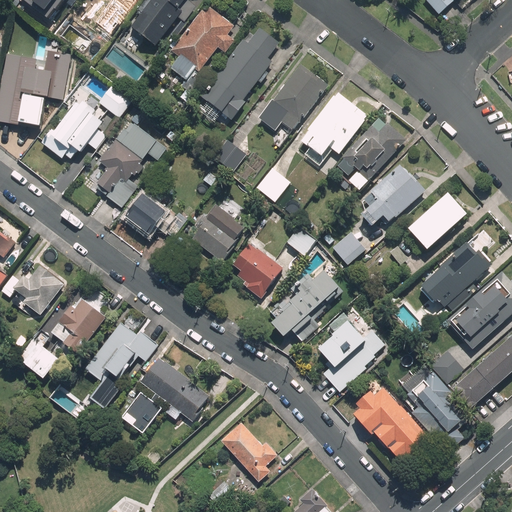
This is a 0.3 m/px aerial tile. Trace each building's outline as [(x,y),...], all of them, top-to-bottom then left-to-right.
[(28,0),(26,3),(48,19),(62,0),(28,0)] [(146,0),(137,12),(141,15),(131,28),(155,47),(178,18),(185,24),(197,8),(187,0),(146,0)] [(428,0),(440,13),(454,0),(428,0)] [(208,78),(200,72),(217,49),(224,55),(234,42),(226,37),(233,28),(209,9),(204,15),(201,12),(169,53),(178,60),(169,71),(185,83),(181,88),(194,97),(208,78)] [(123,22),(108,10),(92,31),(107,42),(123,22)] [(245,40),(202,95),(207,98),(199,109),(215,121),(223,111),(231,118),(244,101),(242,99),(271,61),(266,58),(279,42),(261,28),(249,44),(245,40)] [(7,55),(0,91),(0,121),(24,126),(29,99),(46,102),(46,97),(63,100),(71,55),(48,51),(43,74),(34,72),(37,60),(7,55)] [(300,125),(328,87),(300,66),(273,103),(271,102),(258,120),(274,133),(281,124),(292,132),(298,124),(300,125)] [(134,102),(111,84),(97,102),(120,120),(134,102)] [(185,114),(194,100),(186,94),(176,108),(185,114)] [(366,117),(337,95),(334,99),(333,98),(306,134),(307,135),(300,145),(306,149),(305,151),(319,161),(328,149),(338,157),(364,123),(363,122),(366,117)] [(98,148),(109,134),(100,128),(103,123),(93,116),(96,112),(83,103),(81,105),(77,101),(56,130),(53,128),(43,142),(63,157),(66,154),(72,158),(78,150),(81,153),(90,141),(98,148)] [(368,182),(406,141),(388,124),(386,126),(378,119),(342,158),(368,182)] [(166,150),(142,133),(146,128),(138,122),(128,136),(122,132),(115,142),(113,142),(97,163),(107,170),(95,186),(108,195),(107,197),(123,209),(136,191),(125,184),(131,176),(133,178),(136,174),(137,176),(143,167),(140,165),(142,162),(127,151),(133,144),(157,162),(166,150)] [(187,131),(179,125),(174,130),(183,137),(187,131)] [(176,139),(169,133),(164,138),(171,144),(176,139)] [(233,174),(246,156),(227,141),(213,160),(233,174)] [(396,215),(426,188),(411,171),(408,173),(400,163),(370,190),(371,191),(365,197),(371,204),(360,214),(371,225),(382,216),(387,221),(395,214),(396,215)] [(272,170),(258,188),(277,203),(291,185),(272,170)] [(210,188),(216,180),(207,173),(201,181),(210,188)] [(428,250),(468,213),(449,192),(409,228),(428,250)] [(175,217),(143,193),(125,216),(127,217),(125,219),(148,236),(154,228),(158,231),(160,230),(164,233),(165,232),(173,238),(187,220),(178,213),(175,217)] [(245,229),(234,221),(234,219),(215,204),(207,216),(204,213),(195,226),(197,227),(196,228),(199,230),(192,239),(223,263),(235,247),(234,246),(239,238),(238,237),(245,229)] [(298,228),(285,246),(302,259),(316,241),(298,228)] [(349,262),(367,247),(352,230),(334,245),(349,262)] [(0,255),(4,258),(16,243),(7,237),(6,239),(0,233),(0,255)] [(329,246),(334,241),(329,235),(323,239),(329,246)] [(411,258),(399,244),(392,251),(403,264),(411,258)] [(444,308),(445,308),(449,304),(454,310),(472,293),(467,288),(492,265),(478,250),(475,253),(466,244),(437,270),(438,271),(420,288),(434,303),(438,301),(444,308)] [(241,272),(238,277),(249,285),(246,288),(262,300),(267,292),(284,269),(258,250),(257,251),(249,245),(233,267),(241,272)] [(41,316),(64,285),(40,266),(29,281),(23,276),(19,281),(13,276),(2,292),(11,298),(16,291),(26,299),(23,303),(41,316)] [(344,290),(325,270),(314,279),(309,273),(297,284),(299,286),(294,291),(297,294),(287,303),(285,300),(272,312),(277,317),(272,321),(284,335),(292,328),(303,340),(319,326),(314,320),(324,311),(323,309),(344,290)] [(511,282),(504,273),(448,322),(474,351),(511,316),(511,282)] [(357,316),(370,304),(363,296),(350,308),(357,316)] [(391,307),(398,300),(396,297),(388,304),(391,307)] [(77,355),(105,318),(82,300),(75,310),(70,306),(58,323),(70,332),(62,343),(77,355)] [(442,320),(450,313),(445,308),(444,308),(437,315),(442,320)] [(349,326),(347,324),(322,348),(335,362),(325,372),(342,390),(370,364),(367,361),(388,342),(374,327),(366,336),(353,322),(349,326)] [(139,371),(159,345),(141,331),(135,339),(133,338),(135,335),(121,325),(93,361),(108,372),(102,380),(104,382),(90,400),(105,412),(121,391),(117,388),(133,366),(139,371)] [(43,380),(59,360),(43,348),(51,338),(43,331),(34,342),(32,340),(17,358),(24,363),(23,364),(43,380)] [(20,348),(27,339),(21,335),(15,343),(20,348)] [(470,411),(511,374),(511,338),(452,391),(470,411)] [(447,352),(431,367),(446,385),(463,370),(447,352)] [(188,387),(191,383),(158,359),(140,384),(170,406),(172,403),(172,404),(182,391),(184,390),(186,387),(188,387)] [(468,422),(447,398),(452,393),(433,372),(407,395),(419,408),(412,414),(448,454),(465,439),(458,431),(468,422)] [(382,397),(368,381),(351,395),(365,411),(382,397)] [(172,403),(170,406),(193,423),(202,411),(201,409),(209,397),(191,383),(188,387),(186,387),(184,390),(182,391),(172,404),(172,403)] [(160,407),(144,395),(134,409),(150,420),(160,407)] [(431,439),(400,405),(371,430),(400,462),(404,459),(408,464),(419,453),(418,451),(431,439)] [(221,441),(259,483),(270,472),(265,467),(278,456),(267,443),(263,446),(242,423),(221,441)] [(161,427),(156,424),(153,429),(157,432),(161,427)] [(168,455),(175,448),(170,443),(163,449),(168,455)] [(153,467),(163,455),(156,449),(145,460),(153,467)] [(216,504),(231,490),(224,481),(208,496),(216,504)] [(293,511),(320,511),(328,505),(312,487),(299,499),(303,503),(293,511)] [(232,503),(238,497),(232,491),(226,497),(232,503)] [(284,511),(292,502),(285,496),(277,505),(284,511)]
